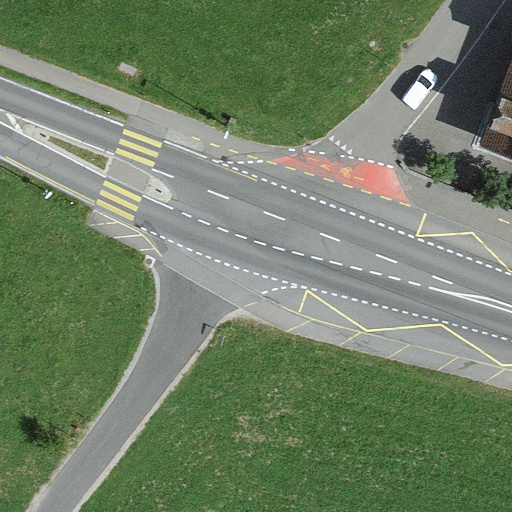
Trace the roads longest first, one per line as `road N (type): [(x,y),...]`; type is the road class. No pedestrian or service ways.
road 1 (unclassified): [(278,230),(180,342),(53,511)]
road 2 (unclassified): [(484,0),(278,230)]
road 3 (secondary): [(0,122),(278,230)]
road 4 (secondary): [(278,230),(511,311)]
